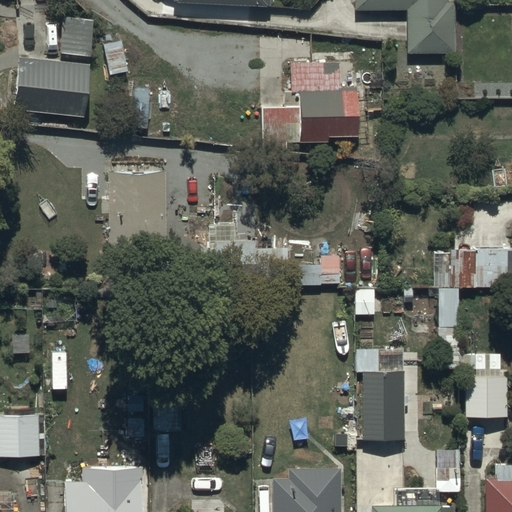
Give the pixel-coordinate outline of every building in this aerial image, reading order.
[(445,0),(352,0),(353,7),(405,8),(404,50),(452,50),(452,1),(446,1),(445,0)] [(61,16),(58,51),(88,53),(90,18),(61,16)] [(80,115),(86,63),(17,55),(10,106),(80,115)] [(258,106),(259,143),(327,141),(327,133),(354,132),(353,85),(338,86),(337,59),(287,61),(288,89),(281,89),(281,106),(258,106)] [(163,169),(106,171),(111,296),(159,294),(156,235),(166,235),(163,169)] [(331,271),(331,266),(319,265),(319,262),(291,263),(290,245),(256,246),(256,239),(214,241),(216,287),(338,282),(337,271),(331,271)] [(511,286),(511,248),(432,248),(431,286),(437,286),(456,286),(511,286)] [(463,367),(463,352),(455,352),(456,286),(437,286),(436,367),(455,367),(463,367)] [(373,288),(353,287),(353,312),(383,313),(383,294),(373,293),(373,288)] [(463,352),(463,367),(462,414),(504,414),(505,370),(497,370),(497,352),(463,352)] [(403,372),(359,372),(359,436),(403,436),(403,372)] [(174,387),(152,388),(153,429),(176,428),(174,387)] [(40,415),(0,412),(0,454),(38,456),(40,415)] [(458,446),(435,445),(434,490),(458,490),(458,446)] [(483,477),(482,511),(511,511),(511,463),(493,463),(493,478),(483,477)] [(270,476),(269,511),(337,511),(337,465),(287,466),(287,476),(270,476)] [(80,479),(61,480),(61,511),(138,511),(138,466),(80,466),(80,479)] [(449,511),(449,501),(368,503),(368,511),(449,511)]
